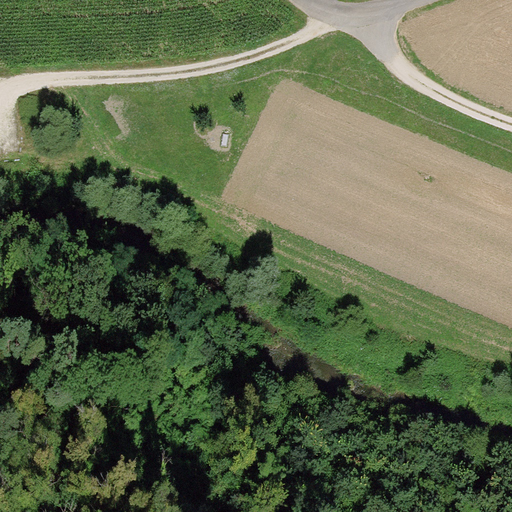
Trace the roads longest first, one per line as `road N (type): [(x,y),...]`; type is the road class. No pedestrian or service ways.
road 1 (track): [(342,13),(275,50),(181,74),(0,88)]
road 2 (track): [(511,125),(407,74),(395,57),(376,13),(426,0)]
